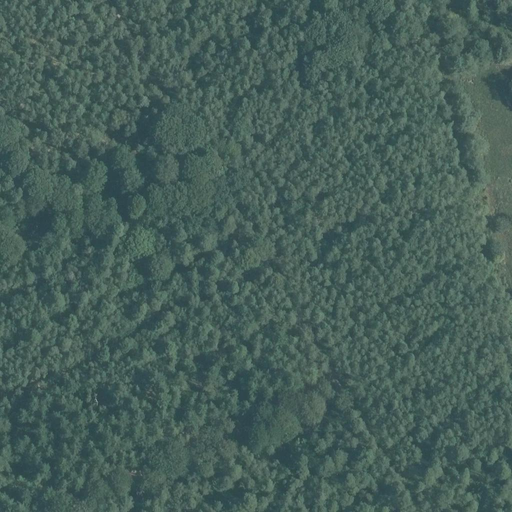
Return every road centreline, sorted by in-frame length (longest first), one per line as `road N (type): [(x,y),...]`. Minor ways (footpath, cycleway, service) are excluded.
road 1 (track): [(217,187),(413,511)]
road 2 (track): [(0,242),(217,187)]
road 3 (track): [(107,0),(217,187)]
